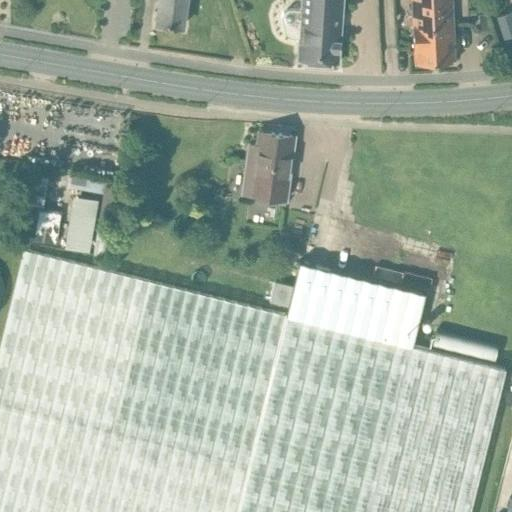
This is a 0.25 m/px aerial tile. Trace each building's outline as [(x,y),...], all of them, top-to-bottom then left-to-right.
[(157,0),(155,22),(183,26),(186,0),(157,0)] [(297,37),(299,37),(297,59),(306,59),(306,62),(330,63),(330,61),(338,62),(342,0),(301,0),(301,8),(288,8),(285,9),(282,11),(281,13),(281,16),(282,23),(284,29),(285,32),(286,34),(288,35),(289,36),(291,37),(295,37),(297,37)] [(452,0),(410,0),(414,62),(455,60),(452,0)] [(511,15),(510,10),(497,15),(504,36),(511,33),(511,15)] [(284,205),(285,198),(286,198),(295,134),(257,129),(256,144),(248,143),(241,192),(272,196),(272,203),(284,205)] [(68,246),(94,248),(99,195),(73,193),(68,246)] [(29,237),(56,241),(60,209),(33,205),(29,237)] [(0,511),(235,511),(285,313),(23,247),(0,340),(0,511)] [(287,305),(285,313),(235,511),(467,511),(505,365),(410,341),(423,289),(299,258),(292,285),(293,285),(288,305),(287,305)] [(273,280),(269,300),(287,305),(288,305),(293,285),(273,280)]
